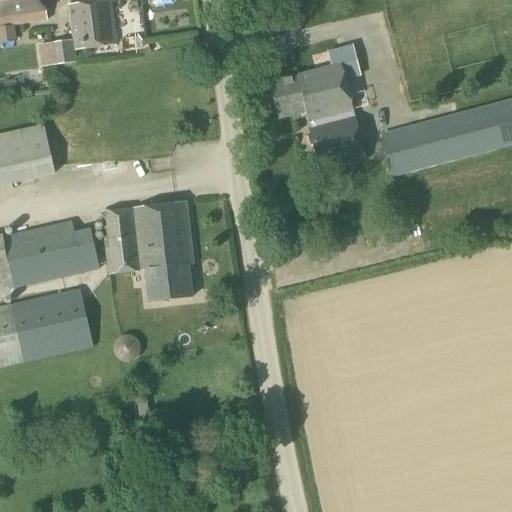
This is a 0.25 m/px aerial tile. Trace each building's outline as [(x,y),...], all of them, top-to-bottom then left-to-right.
[(0,0),(0,28),(46,22),(42,0),(0,0)] [(52,67),(76,64),(75,52),(115,46),(108,1),(67,7),(72,41),(49,44),(52,67)] [(464,69),(496,59),(496,58),(502,56),(498,40),(500,40),(494,20),(441,36),(445,48),(456,45),(464,69)] [(140,31),(124,32),(125,49),(141,48),(140,31)] [(352,118),(338,66),(268,85),(278,121),(305,114),(309,128),(320,174),(366,161),(355,118),(352,118)] [(392,179),(511,146),(511,100),(380,135),(392,179)] [(0,187),(55,175),(43,126),(0,135),(0,187)] [(190,298),(187,267),(192,266),(185,205),(101,214),(107,274),(144,271),(147,303),(190,298)] [(73,232),(72,224),(2,238),(2,234),(0,234),(0,291),(99,271),(90,229),(73,232)] [(0,369),(92,348),(79,290),(0,307),(0,369)] [(149,416),(146,399),(136,400),(138,417),(149,416)]
